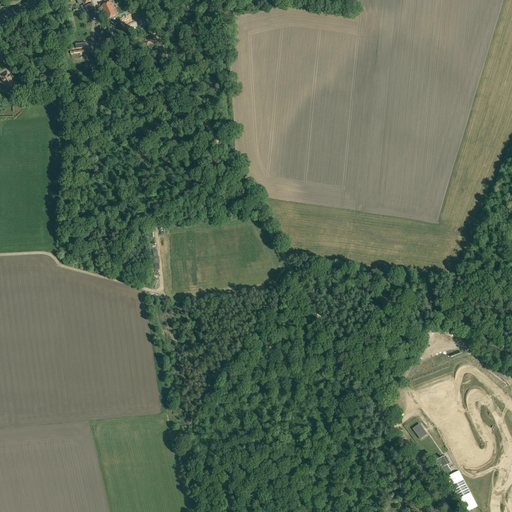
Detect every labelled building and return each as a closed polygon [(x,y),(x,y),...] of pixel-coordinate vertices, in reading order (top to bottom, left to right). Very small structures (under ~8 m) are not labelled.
[(90,0),(82,0),(87,11),(94,8),(92,3),(91,2),(91,1),(90,0)] [(108,19),(116,15),(110,2),(102,6),(108,19)] [(102,53),(102,48),(102,45),(104,45),(104,49),(108,49),(108,45),(106,45),(106,41),(102,41),(102,38),(107,38),(107,35),(102,35),(103,34),(96,34),(96,47),(97,48),(97,52),(102,53)] [(14,83),(8,72),(0,76),(6,87),(14,83)] [(412,430),(420,440),(427,435),(419,424),(412,430)] [(439,469),(448,465),(443,457),(435,462),(439,469)]
